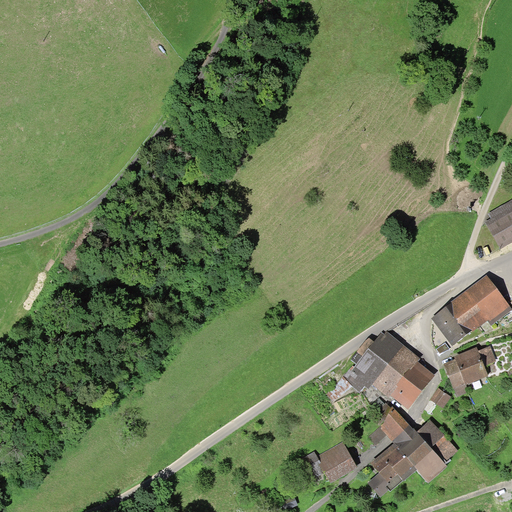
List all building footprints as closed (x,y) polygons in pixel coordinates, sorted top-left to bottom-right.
[(491,218),(484,222),(500,249),(511,241),(511,199),(488,213),(491,218)] [(511,309),(511,308),(486,275),(449,303),(449,304),(431,318),(453,346),(473,330),(474,331),(488,321),(491,325),(511,309)] [(384,334),(381,332),(374,342),(357,364),(354,367),(353,365),(344,377),(360,392),(365,387),(369,389),(372,385),(389,397),(390,396),(408,410),(435,375),(417,361),(420,358),(387,331),(384,334)] [(357,364),(374,342),(369,338),(366,340),(351,360),(357,364)] [(477,347),(454,356),(455,359),(465,384),(466,385),(488,376),(484,366),(496,361),(490,346),(478,351),(477,347)] [(465,384),(455,359),(444,364),(454,388),(465,384)] [(465,384),(454,388),(457,397),(469,392),(466,385),(465,384)] [(451,397),(438,388),(430,399),(444,408),(451,397)] [(382,427),(391,408),(386,403),(385,404),(379,398),(366,411),(381,426),(382,427)] [(408,423),(392,406),(391,408),(382,427),(381,429),(387,435),(390,439),(392,441),(410,425),(408,423)] [(410,425),(392,441),(394,443),(371,463),(379,473),(368,483),(381,497),(389,490),(386,486),(389,483),(388,482),(398,474),(403,480),(404,481),(417,470),(429,483),(448,466),(444,462),(458,450),(430,420),(417,432),(414,428),(413,429),(410,425)] [(382,427),(381,426),(369,436),(376,445),(387,435),(381,429),(382,427)] [(314,452),(287,468),(296,484),(303,481),(305,484),(325,473),(331,483),(357,467),(343,442),(317,456),(314,452)] [(403,480),(398,474),(388,482),(389,483),(386,486),(389,490),(390,491),(403,480)] [(294,498),(281,503),(284,510),(297,505),(294,498)]
